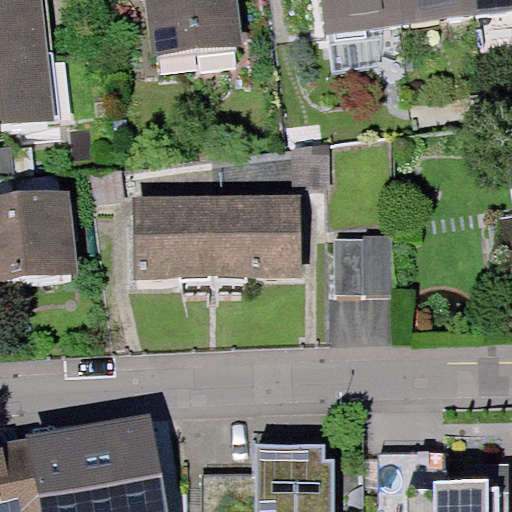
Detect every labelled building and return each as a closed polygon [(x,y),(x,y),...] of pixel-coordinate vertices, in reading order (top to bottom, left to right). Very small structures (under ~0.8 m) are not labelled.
[(57,0),(0,0),(0,144),(78,132),(57,0)] [(236,0),(150,0),(154,76),(240,72),(236,0)] [(416,0),(331,0),(337,46),(421,36),(416,0)] [(511,0),(496,0),(502,34),(511,31),(511,0)] [(70,209),(0,219),(0,311),(84,298),(70,209)] [(314,215),(149,216),(149,285),(314,284),(314,215)] [(182,511),(173,438),(44,455),(51,511),(182,511)] [(354,511),(355,458),(259,458),(259,511),(354,511)] [(29,511),(17,461),(0,464),(0,511),(29,511)]
